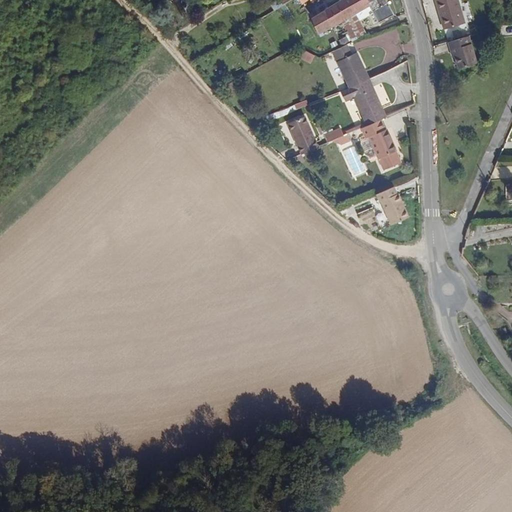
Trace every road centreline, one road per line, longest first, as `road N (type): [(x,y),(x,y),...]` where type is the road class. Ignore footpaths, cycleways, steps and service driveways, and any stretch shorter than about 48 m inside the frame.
road 1 (track): [(118,0),(324,206),(374,243),(408,252),(433,247)]
road 2 (tertiary): [(433,247),(424,43),(411,0)]
road 3 (tertiary): [(511,415),(474,378),(455,343),(448,304)]
road 4 (unclassified): [(511,108),(462,221)]
